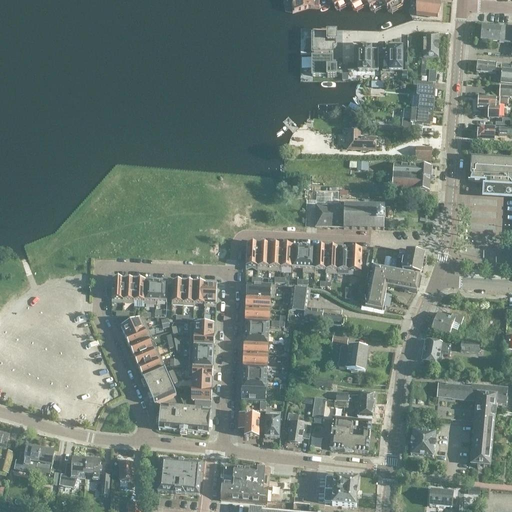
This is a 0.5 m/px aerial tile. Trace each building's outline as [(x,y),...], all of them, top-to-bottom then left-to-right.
[(291,7),(293,13),(292,13),(292,14),(308,9),(320,10),(320,9),(319,9),(320,3),(319,0),(292,0),(293,6),(291,7)] [(332,0),(331,3),(334,8),(343,4),(349,4),(352,9),(360,5),(367,5),(369,10),(378,5),(384,6),(387,11),(395,6),(402,7),(405,0),(404,0),(332,0)] [(427,16),(427,18),(438,17),(440,11),(439,4),(432,1),(428,1),(427,0),(413,0),(413,1),(417,2),(417,14),(427,16)] [(511,44),(511,28),(500,28),(500,30),(482,29),(481,41),(499,43),(511,44)] [(316,47),(316,54),(331,54),(331,47),(336,47),(336,43),(337,43),(337,34),(328,34),(328,35),(313,35),(313,47),(316,47)] [(439,35),(423,35),(423,48),(439,48),(439,35)] [(359,48),(359,72),(372,72),(372,69),(379,70),(379,54),(372,54),(372,48),(359,48)] [(383,54),(383,70),(390,70),(390,72),(403,72),(403,48),(390,48),(390,54),(383,54)] [(439,48),(423,48),(423,59),(439,59),(439,48)] [(316,58),(316,64),(313,64),(313,76),(328,76),(328,77),(337,77),(337,68),(336,68),(336,64),(331,64),(331,58),(316,58)] [(511,72),(509,72),(510,66),(487,64),(478,63),(477,74),(496,75),(496,72),(502,72),(501,84),(511,85),(511,72)] [(436,84),(437,72),(429,72),(428,84),(436,84)] [(511,98),(511,87),(500,87),(500,98),(508,99),(511,98)] [(434,112),(435,96),(435,90),(417,89),(417,98),(419,98),(418,111),(418,112),(430,112),(434,112)] [(508,99),(500,98),(500,99),(479,98),(478,110),(489,111),(488,119),(499,120),(500,105),(508,106),(508,99)] [(418,112),(418,111),(411,111),(410,121),(403,120),(402,128),(379,127),(379,134),(402,135),(403,131),(412,132),(413,124),(423,125),(423,127),(430,128),(430,126),(432,126),(434,112),(430,112),(418,112)] [(495,129),(478,128),(477,133),(475,134),(475,139),(477,140),(477,141),(494,141),(495,134),(499,134),(498,137),(511,137),(511,128),(499,128),(499,129),(495,129)] [(376,140),(361,139),(361,132),(347,131),(347,151),(376,152),(376,140)] [(432,149),(416,149),(415,160),(431,161),(432,149)] [(511,161),(471,159),(470,176),(472,176),(470,182),(485,183),(485,185),(485,187),(511,189),(511,193),(511,198),(511,197),(511,161)] [(394,166),(393,173),(393,178),(409,179),(409,181),(430,182),(431,167),(394,166)] [(393,178),(392,190),(430,192),(430,182),(409,181),(409,179),(393,178)] [(511,189),(485,187),(483,187),(483,196),(511,198),(511,189)] [(384,216),(384,208),(344,207),(344,208),(316,207),(316,228),(344,229),(344,230),(384,231),(384,223),(384,216)] [(255,271),(256,249),(244,248),(244,270),(255,271)] [(267,249),(256,249),(255,271),(267,271),(267,249)] [(279,249),(267,249),(267,271),(278,271),(279,249)] [(290,249),(279,249),(278,271),(290,271),(290,249)] [(302,250),(290,249),(290,271),(301,272),(302,250)] [(313,250),(302,250),(301,272),(312,272),(313,250)] [(324,250),(313,250),(312,272),(324,272),(324,250)] [(336,250),(324,250),(324,272),(335,272),(336,250)] [(347,251),(336,250),(335,272),(347,273),(347,251)] [(359,251),(347,251),(347,273),(358,273),(359,251)] [(421,277),(425,256),(407,252),(405,261),(403,261),(402,266),(404,267),(403,274),(421,277)] [(384,304),(387,291),(387,288),(417,294),(421,277),(403,274),(380,269),(381,263),(376,262),(374,268),(370,267),(362,308),(375,311),(385,313),(386,305),(384,304)] [(124,282),(113,281),(112,301),(123,302),(124,282)] [(135,282),(124,282),(123,302),(134,302),(135,282)] [(146,283),(135,282),(134,302),(145,303),(146,283)] [(157,283),(146,283),(145,303),(156,303),(157,283)] [(168,284),(157,283),(156,303),(167,304),(168,284)] [(184,284),(173,284),(172,304),(183,305),(184,284)] [(195,285),(184,284),(183,305),(194,305),(195,285)] [(206,285),(195,285),(194,305),(205,306),(206,285)] [(217,286),(206,285),(205,306),(216,306),(217,286)] [(269,289),(245,289),(245,301),(269,302),(269,289)] [(309,303),(311,291),(292,289),(290,308),(308,310),(309,303)] [(269,302),(245,301),(245,313),(269,313),(269,302)] [(342,313),(323,311),(323,312),(308,310),(290,308),(288,324),(303,325),(303,323),(341,328),(341,327),(344,325),(344,320),(341,318),(342,317),(341,317),(342,313)] [(269,313),(245,313),(244,324),(268,325),(269,313)] [(461,326),(464,319),(453,315),(451,319),(449,319),(438,315),(432,330),(449,337),(452,329),(454,330),(456,325),(461,326)] [(144,331),(140,320),(121,328),(126,339),(144,331)] [(268,325),(244,324),(244,335),(268,336),(268,325)] [(204,325),(197,325),(195,325),(194,336),(214,337),(215,326),(210,326),(204,325)] [(130,349),(148,340),(144,331),(126,339),(130,349)] [(268,336),(244,335),(244,347),(268,347),(268,336)] [(214,348),(214,337),(194,336),(194,347),(214,348)] [(348,340),(333,338),(332,345),(347,347),(348,340)] [(134,358),(153,350),(148,340),(130,349),(134,358)] [(450,358),(452,347),(427,342),(424,362),(439,365),(440,356),(450,358)] [(479,355),(480,345),(461,343),(461,353),(479,355)] [(213,359),(214,348),(194,347),(193,358),(213,359)] [(268,347),(244,347),(244,358),(268,359),(268,347)] [(368,351),(349,349),(342,348),(339,370),(365,373),(368,351)] [(138,368),(157,360),(153,350),(134,358),(138,368)] [(213,370),(213,359),(193,358),(193,369),(213,370)] [(268,359),(244,358),(243,370),(267,370),(268,359)] [(143,378),(161,370),(157,360),(138,368),(143,378)] [(212,380),(213,370),(193,369),(192,379),(212,380)] [(161,370),(143,378),(155,406),(174,398),(161,370)] [(267,370),(243,370),(243,381),(267,382),(267,370)] [(212,380),(192,379),(192,390),(212,391),(212,380)] [(243,381),(243,392),(267,393),(267,382),(243,381)] [(437,398),(451,400),(452,387),(438,386),(437,398)] [(464,401),(465,389),(452,387),(451,400),(453,400),(464,401)] [(477,402),(478,387),(471,387),(471,389),(465,389),(464,401),(470,402),(470,401),(477,402)] [(490,468),(496,405),(498,405),(498,406),(506,407),(508,390),(478,387),(477,402),(471,466),(490,468)] [(212,391),(192,390),(191,401),(207,402),(211,402),(212,391)] [(243,405),(267,405),(267,393),(243,392),(243,405)] [(359,404),(375,404),(375,395),(359,394),(359,395),(359,397),(348,397),(349,395),(337,394),(336,400),(339,400),(339,403),(359,403),(359,404)] [(323,420),(326,401),(315,399),(312,418),(323,420)] [(374,419),(375,407),(375,404),(359,404),(359,403),(339,403),(339,400),(336,400),(336,402),(335,402),(335,408),(352,409),(358,409),(357,418),(374,419)] [(211,412),(161,408),(159,431),(208,436),(211,412)] [(299,416),(288,415),(286,433),(290,434),(289,443),(301,445),(302,442),(308,443),(311,427),(298,425),(299,416)] [(261,441),(261,436),(261,421),(261,420),(248,420),(248,417),(240,417),(240,433),(247,433),(246,441),(261,441)] [(281,441),(282,420),(267,420),(267,421),(261,421),(261,436),(267,436),(267,441),(281,441)] [(371,424),(333,420),(330,451),(369,455),(371,424)] [(433,458),(436,434),(413,432),(411,456),(433,458)] [(10,438),(0,435),(0,462),(2,463),(0,468),(0,469),(8,472),(13,454),(6,452),(10,438)] [(41,450),(27,447),(24,459),(20,458),(19,463),(17,473),(25,475),(26,472),(36,474),(37,470),(38,465),(41,450)] [(55,453),(41,450),(38,465),(37,470),(51,472),(55,453)] [(74,490),(80,475),(86,476),(87,461),(73,460),(73,465),(67,465),(66,477),(61,476),(59,488),(74,490)] [(93,481),(99,482),(101,462),(87,461),(86,476),(92,476),(93,481)] [(185,495),(199,497),(202,465),(189,464),(189,463),(185,463),(179,462),(175,462),(161,461),(159,474),(154,474),(153,490),(157,490),(157,493),(171,494),(171,495),(175,495),(181,496),(181,495),(185,496),(185,495)] [(134,466),(120,466),(121,488),(135,488),(135,483),(134,483),(134,466)] [(267,507),(270,471),(224,467),(221,502),(267,507)] [(333,495),(334,480),(326,479),(324,503),(325,505),(332,506),(333,500),(329,500),(329,495),(333,495)] [(356,509),(359,481),(335,479),(334,480),(333,495),(329,495),(329,500),(333,500),(332,506),(332,507),(356,509)] [(455,511),(462,511),(464,502),(457,501),(453,501),(453,494),(431,492),(430,507),(452,509),(456,509),(455,511)]
